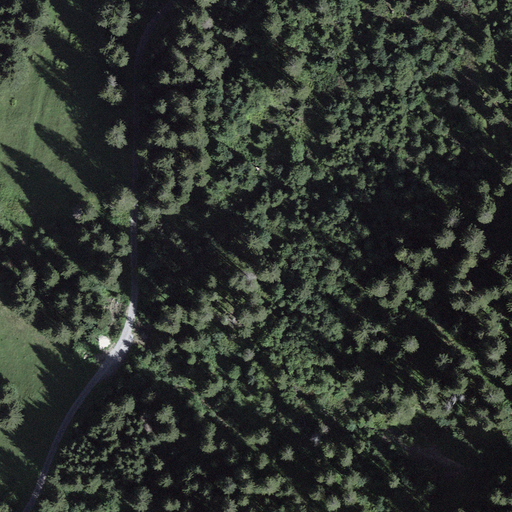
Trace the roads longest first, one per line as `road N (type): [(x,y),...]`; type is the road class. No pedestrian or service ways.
road 1 (track): [(25,511),(74,409),(128,329),(137,63),(150,27),(174,0)]
road 2 (track): [(476,0),(486,132),(511,269)]
